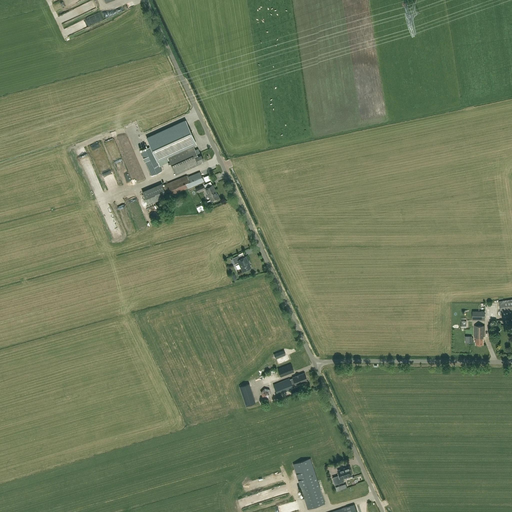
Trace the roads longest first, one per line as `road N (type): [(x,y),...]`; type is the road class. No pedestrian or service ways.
road 1 (unclassified): [(314,364),(145,0)]
road 2 (unclassified): [(511,362),(314,364)]
road 3 (unclassified): [(382,511),(314,364)]
